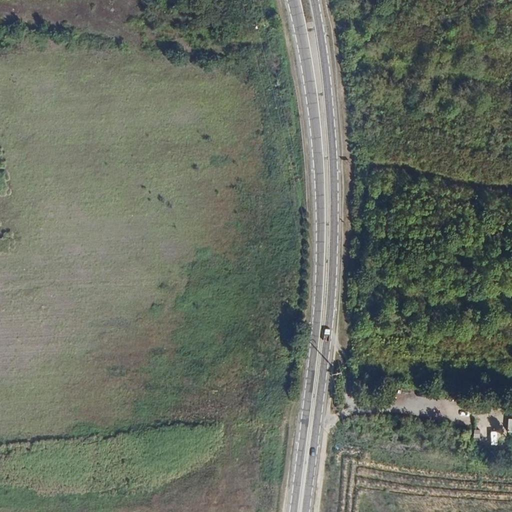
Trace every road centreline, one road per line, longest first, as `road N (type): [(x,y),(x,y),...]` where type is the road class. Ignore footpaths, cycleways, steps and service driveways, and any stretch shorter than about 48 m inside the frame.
road 1 (secondary): [(294,0),(319,161),(321,249),(293,511)]
road 2 (secondary): [(305,511),(334,216),(313,0)]
